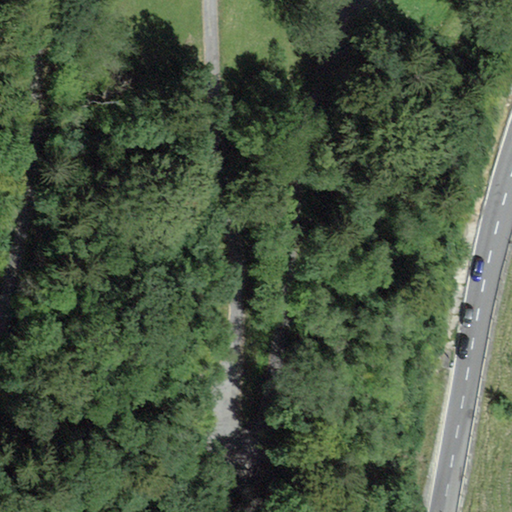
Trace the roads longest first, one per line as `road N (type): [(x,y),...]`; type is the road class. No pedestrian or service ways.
road 1 (unclassified): [(209,0),(237,267),(233,359),(218,415),(220,436),(232,444),(248,444),(270,409),(303,133),(351,30)]
road 2 (secondary): [(439,511),(511,177)]
road 3 (unclassified): [(0,319),(30,178),(39,0)]
